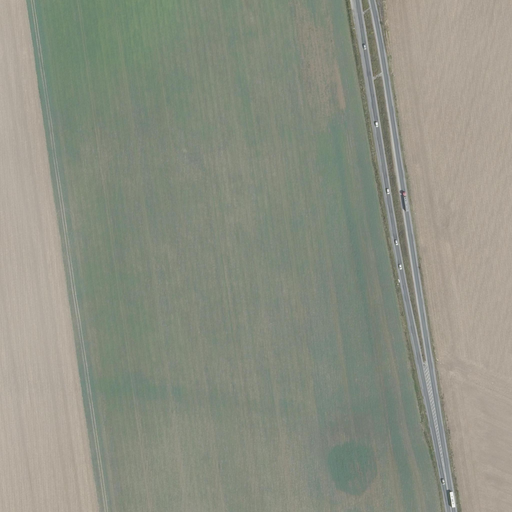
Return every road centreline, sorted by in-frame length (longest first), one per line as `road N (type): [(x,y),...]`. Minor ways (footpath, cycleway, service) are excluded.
road 1 (primary): [(356,0),(394,250),(444,471)]
road 2 (primary): [(444,471),(372,0)]
